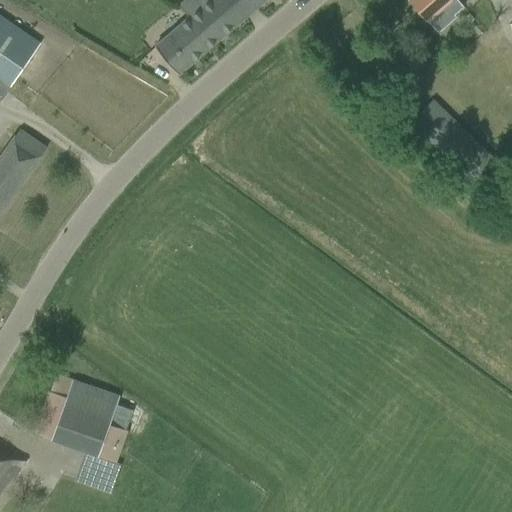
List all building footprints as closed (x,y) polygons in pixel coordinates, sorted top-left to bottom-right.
[(264,0),(182,0),(176,5),(188,18),(153,47),(166,58),(179,74),(264,0)] [(411,0),(410,1),(423,16),(427,20),(446,4),(454,13),(462,6),(457,0),(411,0)] [(0,16),(0,100),(40,44),(0,16)] [(473,183),(495,159),(434,100),(411,124),(457,168),(473,183)] [(0,214),(41,156),(46,149),(20,131),(15,138),(0,159),(0,214)] [(35,434),(117,463),(129,431),(126,431),(133,411),(117,405),(119,397),(73,380),(56,374),(35,434)] [(0,488),(10,474),(13,476),(23,462),(0,445),(0,488)]
